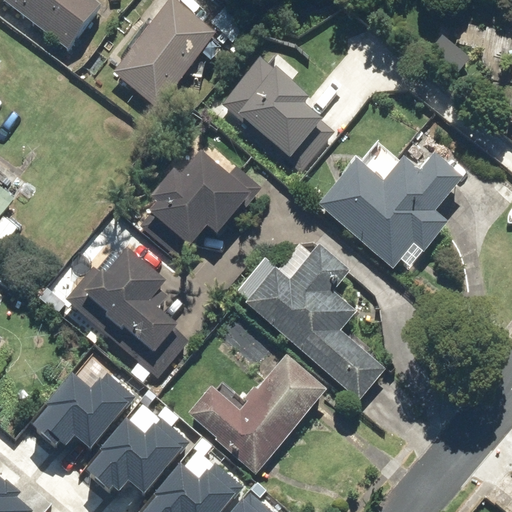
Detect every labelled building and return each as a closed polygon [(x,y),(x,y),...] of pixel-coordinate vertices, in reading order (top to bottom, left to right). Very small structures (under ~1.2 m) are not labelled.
[(99,0),(1,0),(72,52),(107,6),(99,0)] [(119,73),(165,110),(223,40),(178,3),(119,73)] [(264,62),(225,107),(300,170),(333,132),(305,107),(310,101),(264,62)] [(165,203),(144,227),(186,263),(216,228),(226,236),(265,190),(241,171),(237,175),(210,151),(188,176),(183,172),(160,199),(165,203)] [(469,180),(442,155),(426,173),(412,161),(390,185),(364,164),(326,209),(397,269),(406,259),(423,271),(456,225),(441,214),(455,199),(453,198),(469,180)] [(0,187),(0,225),(18,201),(0,187)] [(358,275),(326,246),(293,283),(271,263),(242,295),(362,403),(388,373),(343,333),(361,313),(341,295),(358,275)] [(192,346),(160,319),(183,290),(136,251),(112,279),(98,268),(69,302),(163,381),(192,346)] [(196,415),(222,440),(226,444),(229,446),(260,474),(332,392),(293,359),(244,415),(219,391),(196,415)] [(32,430),(59,452),(64,446),(67,449),(76,437),(90,448),(128,402),(105,384),(95,396),(73,379),(32,430)] [(86,470),(111,490),(116,485),(118,487),(127,477),(145,491),(179,450),(153,429),(144,440),(124,424),(86,470)] [(149,511),(216,511),(233,492),(212,475),(203,486),(183,470),(149,511)] [(19,493),(0,478),(0,511),(35,511),(36,511),(16,497),(19,493)]
